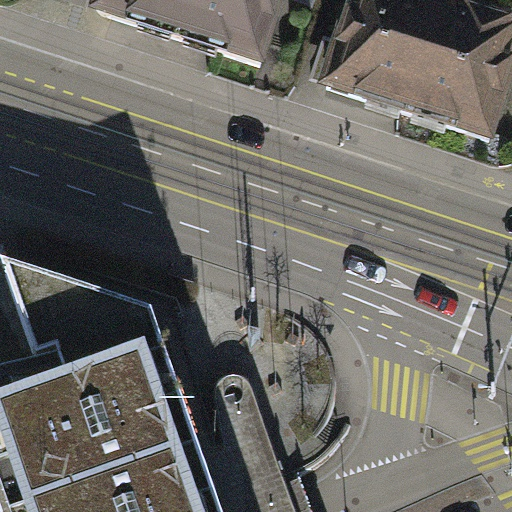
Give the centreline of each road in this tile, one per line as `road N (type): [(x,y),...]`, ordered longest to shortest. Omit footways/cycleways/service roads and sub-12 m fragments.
road 1 (secondary): [(374,223),(0,100)]
road 2 (unclassified): [(374,223),(392,389),(382,460),(367,496)]
road 3 (unclassified): [(511,449),(367,496)]
road 4 (secondary): [(511,271),(374,223)]
